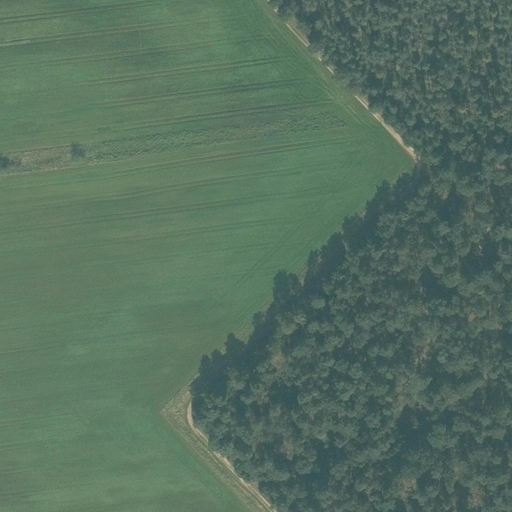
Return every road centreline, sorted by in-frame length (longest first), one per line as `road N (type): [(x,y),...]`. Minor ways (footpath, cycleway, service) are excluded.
road 1 (track): [(419,172),(190,404),(196,430),(252,486)]
road 2 (track): [(438,162),(348,463)]
road 3 (track): [(273,0),(416,157),(419,172)]
road 4 (track): [(491,0),(438,162)]
road 5 (track): [(348,463),(511,435)]
